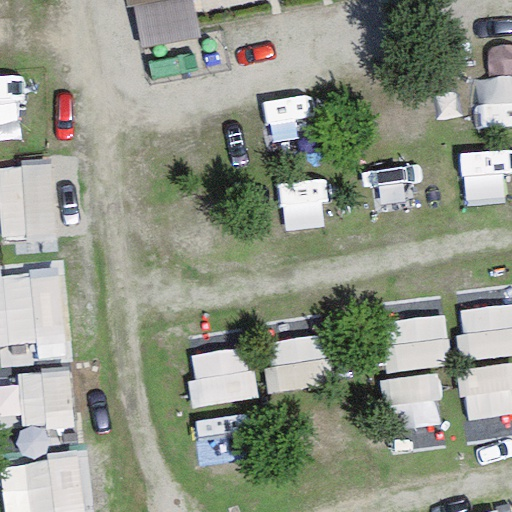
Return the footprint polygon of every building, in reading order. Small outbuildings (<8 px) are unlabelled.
[(122,0),(125,10),(181,0),(122,0)] [(0,172),(0,233),(65,230),(61,169),(0,172)] [(0,274),(0,351),(77,347),(72,271),(0,274)] [(193,358),(214,460),(263,450),(254,405),(262,403),(250,346),(193,358)] [(31,434),(85,430),(80,367),(26,371),(31,434)] [(511,374),(474,376),(477,438),(511,436),(511,374)] [(7,461),(9,511),(93,511),(91,458),(7,461)]
